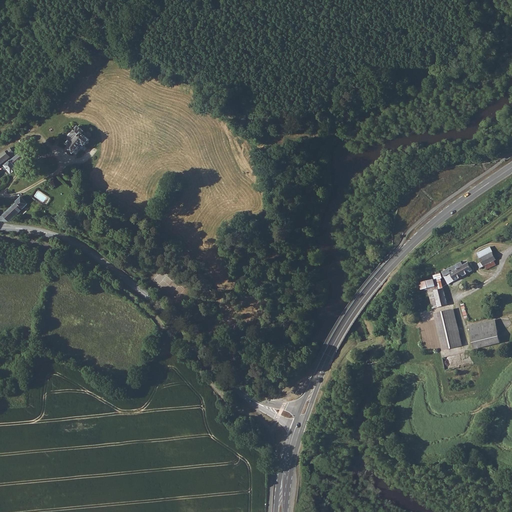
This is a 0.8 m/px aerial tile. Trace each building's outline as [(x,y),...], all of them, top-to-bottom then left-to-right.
[(74,133),(69,139),(71,142),(69,144),(71,146),(69,148),(70,150),(70,151),(72,152),(73,152),(75,153),(83,143),(85,145),(86,144),(88,144),(89,143),(89,141),(90,140),(85,135),(86,134),(79,127),(73,133),(74,133)] [(30,141),(28,139),(20,146),(22,148),(30,141)] [(0,164),(11,156),(10,156),(14,153),(10,148),(0,155),(0,164)] [(17,168),(15,166),(25,157),(21,152),(5,165),(12,173),(17,168)] [(22,197),(0,218),(0,220),(10,222),(29,204),(22,197)] [(490,247),(477,253),(482,262),(478,264),(480,268),(485,266),(487,270),(497,265),(494,261),(496,260),(490,247)] [(462,262),(442,272),(449,284),(472,271),(468,263),(463,265),(462,262)] [(441,273),(433,275),(435,279),(434,280),(434,279),(420,283),(422,290),(428,289),(433,309),(448,305),(443,284),(445,284),(445,280),(442,281),(441,279),(442,278),(441,273)] [(454,309),(434,313),(443,350),(463,346),(454,309)] [(495,319),(469,326),(474,350),(501,343),(495,319)]
